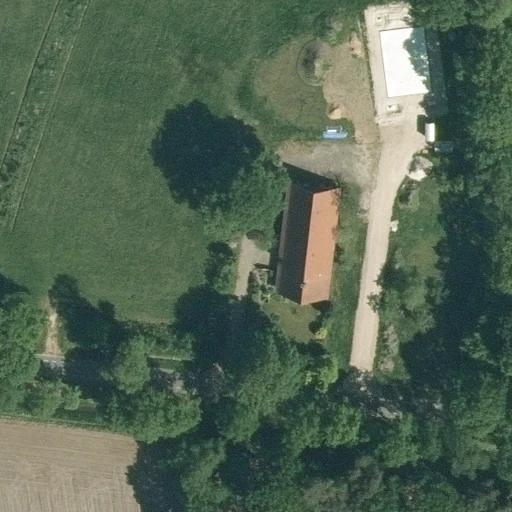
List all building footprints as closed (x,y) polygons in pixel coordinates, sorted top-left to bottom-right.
[(433,92),(424,26),(378,32),(387,98),(433,92)] [(287,122),(310,121),(309,104),(332,103),(331,84),(285,86),(287,122)] [(399,172),(472,174),(473,150),(400,148),(399,172)] [(339,187),(290,181),(278,289),(326,295),(339,187)] [(472,231),(474,210),(391,204),(390,225),(472,231)] [(409,245),(372,241),(369,267),(482,280),(485,256),(464,253),(466,239),(411,232),(409,245)] [(208,317),(207,325),(215,326),(216,318),(208,317)]
